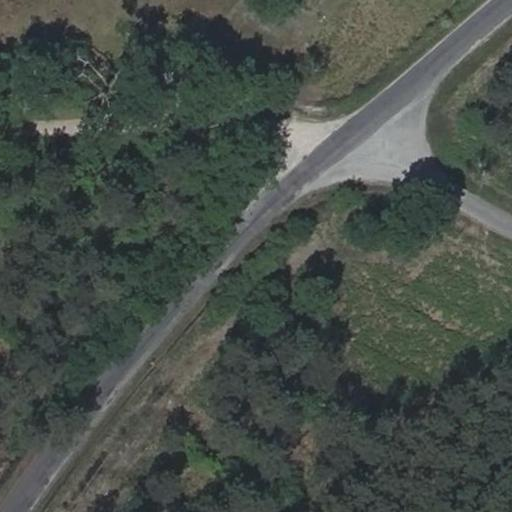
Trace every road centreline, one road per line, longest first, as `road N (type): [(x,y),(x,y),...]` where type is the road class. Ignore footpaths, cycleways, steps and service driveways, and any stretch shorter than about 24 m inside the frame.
road 1 (residential): [(16,511),(159,326),(347,137)]
road 2 (track): [(0,127),(248,122),(347,137)]
road 3 (residential): [(347,137),(511,3)]
road 4 (residential): [(347,137),(511,222)]
